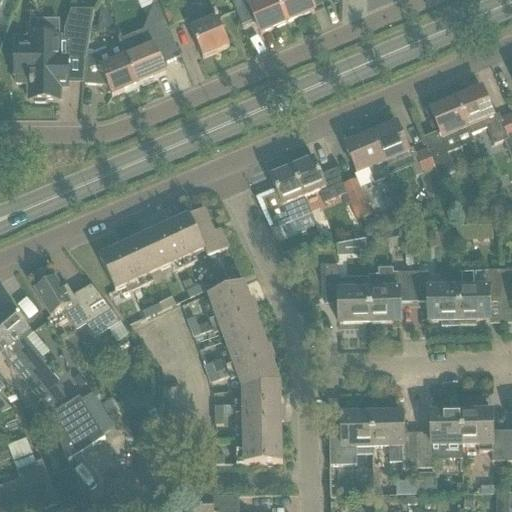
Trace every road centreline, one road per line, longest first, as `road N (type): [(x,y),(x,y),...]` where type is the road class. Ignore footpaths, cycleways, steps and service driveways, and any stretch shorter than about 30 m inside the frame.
road 1 (secondary): [(0,221),(511,5)]
road 2 (residential): [(389,16),(104,135),(0,135)]
road 3 (residential): [(227,165),(511,45)]
road 4 (residential): [(0,260),(227,165)]
road 5 (residential): [(303,369),(295,325),(227,165)]
road 6 (residential): [(511,361),(303,369)]
road 7 (residential): [(308,511),(303,369)]
